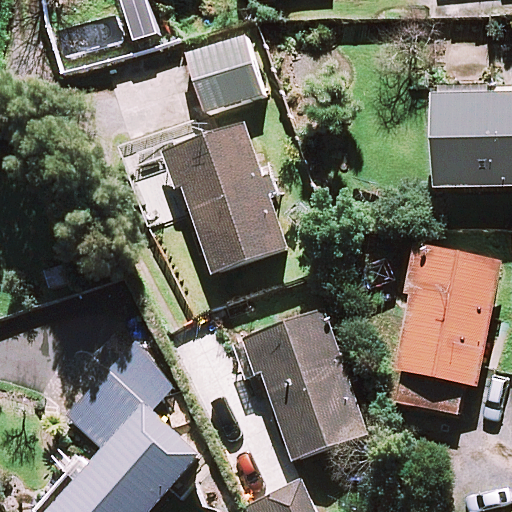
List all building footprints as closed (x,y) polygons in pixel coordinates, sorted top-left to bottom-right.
[(267,106),(248,43),(191,61),(210,123),(267,106)] [(511,192),(511,100),(441,101),(442,193),(511,192)] [(290,256),(247,134),(174,160),(216,281),(290,256)] [(504,259),(421,247),(397,411),(462,420),(466,387),(485,390),(504,259)] [(370,443),(329,320),(255,345),(295,467),(370,443)] [(181,387),(137,349),(75,422),(108,451),(56,511),(157,511),(207,453),(159,412),(181,387)] [(304,511),(297,494),(252,511),(304,511)]
